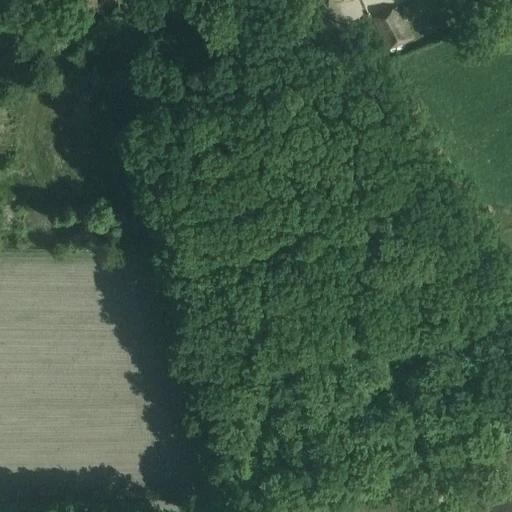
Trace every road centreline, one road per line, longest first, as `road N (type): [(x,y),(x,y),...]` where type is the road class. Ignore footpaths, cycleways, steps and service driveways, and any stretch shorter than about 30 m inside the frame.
road 1 (unclassified): [(0,509),(261,507),(511,434)]
road 2 (unclassified): [(511,294),(327,0)]
